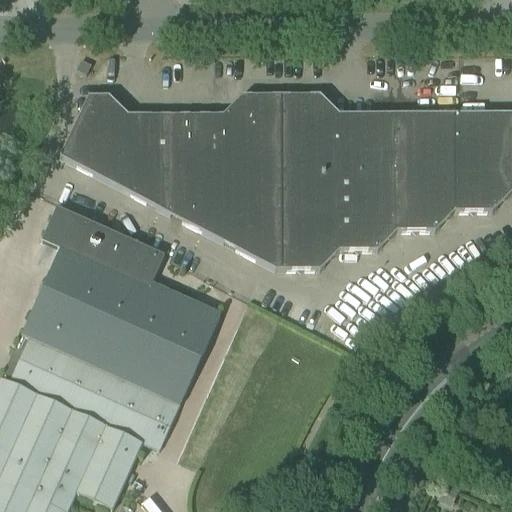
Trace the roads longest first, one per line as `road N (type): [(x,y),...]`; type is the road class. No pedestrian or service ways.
road 1 (unclassified): [(511,28),(148,31)]
road 2 (tertiary): [(358,511),(392,444),(440,380),(511,332)]
road 3 (unclassified): [(148,31),(0,33)]
